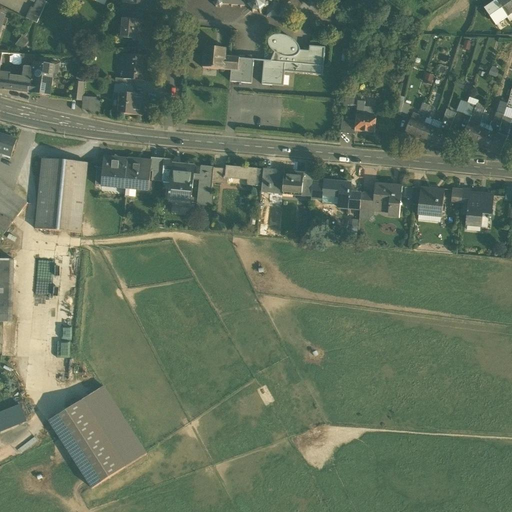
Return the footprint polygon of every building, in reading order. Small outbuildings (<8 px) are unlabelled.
[(26,19),(37,24),(47,3),(40,0),(37,0),(33,9),(31,8),(26,19)] [(119,11),(141,13),(141,5),(156,7),(156,0),(122,0),(122,3),(120,3),(119,11)] [(287,18),(288,19),(289,19),(288,18),(289,4),(290,3),(290,2),(289,3),(284,3),(284,0),(285,0),(284,0),(214,0),(214,3),(213,4),(213,5),(214,4),(216,6),(215,8),(216,8),(217,7),(219,7),(220,8),(221,8),(220,7),(223,5),(231,6),(231,7),(232,8),(232,6),(240,6),(240,8),(241,8),(241,7),(247,7),(248,8),(250,7),(253,11),(252,13),(253,14),(254,12),(259,12),(260,14),(261,14),(261,13),(267,14),(267,16),(266,17),(267,18),(268,17),(287,18)] [(511,2),(510,0),(499,0),(496,2),(506,18),(511,13),(511,2)] [(496,25),(506,18),(496,2),(485,10),(496,25)] [(123,19),(139,21),(140,14),(141,13),(119,11),(119,17),(123,17),(123,19)] [(139,42),(149,43),(151,29),(141,28),(142,22),(142,21),(139,21),(123,19),(121,38),(133,39),(133,41),(139,42)] [(262,85),(283,87),(285,73),(323,76),(325,48),(310,47),(309,52),(300,51),(299,48),(299,47),(298,45),(295,42),(292,39),(288,38),(284,36),(280,36),(277,36),(273,36),(270,38),(268,41),(268,44),(269,47),(271,50),(273,52),(274,53),(271,62),(264,61),(262,85)] [(29,42),(22,37),(15,45),(22,51),(29,42)] [(472,43),(465,40),(462,49),(469,51),(472,43)] [(138,50),(149,51),(149,43),(139,42),(138,50)] [(230,82),(252,84),(254,60),(225,58),(226,50),(205,48),(203,69),(231,72),(230,82)] [(265,52),(264,61),(271,62),(274,53),(273,52),(265,52)] [(0,90),(30,94),(34,69),(25,69),(23,79),(10,77),(10,74),(0,73),(0,72),(0,71),(2,54),(0,53),(0,90)] [(32,56),(24,55),(23,68),(25,69),(34,69),(34,63),(35,56),(32,56)] [(132,81),(146,82),(148,57),(125,55),(123,70),(125,70),(124,80),(132,81)] [(30,94),(51,97),(54,74),(58,75),(58,70),(59,65),(50,63),(47,63),(47,65),(34,63),(34,69),(30,94)] [(491,69),(488,75),(496,78),(499,72),(496,71),(497,68),(492,67),(491,69)] [(435,76),(426,73),(422,83),(431,86),(435,76)] [(466,84),(456,81),(454,88),(463,90),(466,84)] [(71,100),(83,102),(84,84),(74,82),(71,100)] [(118,115),(142,117),(144,96),(130,95),(131,87),(115,85),(114,100),(120,101),(118,115)] [(355,98),(344,97),(343,109),(348,110),(348,106),(354,107),(355,98)] [(401,116),(404,104),(405,98),(399,97),(395,114),(401,116)] [(83,98),(83,102),(82,111),(89,111),(90,98),(83,98)] [(90,98),(89,111),(93,115),(99,116),(101,99),(90,98)] [(469,98),(467,104),(468,104),(476,107),(479,101),(469,98)] [(457,112),(464,115),(468,104),(467,104),(461,102),(457,112)] [(504,115),(505,111),(507,104),(501,102),(497,113),(504,115)] [(401,116),(407,118),(410,106),(404,104),(401,116)] [(418,117),(422,119),(427,106),(423,104),(418,117)] [(476,107),(468,104),(464,115),(472,117),(476,107)] [(421,123),(424,124),(426,120),(428,121),(433,108),(427,106),(422,119),(421,123)] [(358,107),(357,116),(376,118),(377,109),(365,108),(358,107)] [(462,141),(472,144),(480,123),(483,114),(485,111),(476,107),(472,117),(462,140),(462,141)] [(447,111),(442,124),(439,131),(433,147),(442,151),(449,135),(449,134),(450,130),(456,114),(447,111)] [(511,113),(505,111),(504,115),(503,118),(511,120),(511,113)] [(493,134),(488,132),(481,148),(490,152),(499,130),(503,118),(504,115),(497,113),(492,128),(494,131),(493,134)] [(404,136),(414,140),(421,123),(422,119),(418,117),(413,115),(404,136)] [(375,134),(376,118),(357,116),(356,122),(355,132),(375,134)] [(511,121),(511,120),(503,118),(499,130),(490,152),(491,152),(500,156),(507,139),(506,139),(511,121)] [(340,134),(355,135),(355,132),(356,122),(342,120),(340,134)] [(433,120),(430,127),(439,131),(442,124),(433,120)] [(424,124),(421,123),(414,140),(423,144),(423,143),(423,144),(430,127),(424,124)] [(484,125),(480,123),(472,144),(481,148),(488,132),(482,129),(483,125),(484,125)] [(433,147),(439,131),(430,127),(423,144),(433,147)] [(0,154),(11,158),(17,141),(0,135),(0,134),(0,154)] [(101,186),(125,189),(125,188),(128,160),(120,159),(116,156),(113,159),(104,158),(103,169),(101,186)] [(153,171),(163,172),(164,160),(151,158),(151,162),(152,162),(151,171),(153,171)] [(36,230),(81,234),(88,164),(42,160),(36,230)] [(128,160),(125,188),(137,190),(137,187),(149,188),(151,171),(152,162),(151,162),(128,160)] [(173,161),(164,160),(163,172),(162,183),(163,183),(170,183),(172,166),(173,161)] [(182,202),(183,197),(191,198),(192,198),(192,197),(192,189),(193,189),(193,188),(193,181),(194,175),(195,166),(185,165),(184,167),(172,166),(170,183),(168,200),(182,202)] [(248,186),(256,187),(258,170),(258,169),(226,166),(225,169),(225,178),(227,178),(248,180),(248,186)] [(197,206),(213,207),(214,196),(211,196),(212,183),(214,168),(201,167),(200,175),(199,181),(197,199),(197,204),(197,206)] [(225,169),(219,169),(218,184),(227,184),(227,178),(225,178),(225,169)] [(261,193),(270,194),(272,171),(264,170),(263,170),(262,187),(261,193)] [(163,172),(153,171),(152,182),(162,183),(163,172)] [(270,194),(283,195),(283,190),(290,191),(290,194),(301,195),(302,195),(304,173),(272,171),(270,194)] [(301,197),(311,198),(312,186),(313,175),(304,173),(302,195),(301,195),(301,197)] [(324,181),(323,187),(322,197),(323,197),(339,199),(338,208),(349,209),(350,193),(349,193),(350,184),(350,186),(340,185),(340,183),(324,181)] [(0,235),(2,237),(28,204),(0,182),(0,235)] [(388,215),(399,216),(402,191),(391,190),(392,186),(375,185),(374,197),(373,207),(389,209),(388,215)] [(322,200),(323,197),(322,197),(323,187),(312,186),(311,198),(311,199),(322,200)] [(136,198),(137,190),(125,188),(125,189),(124,197),(136,198)] [(411,199),(413,189),(405,188),(404,199),(411,199)] [(411,205),(419,206),(421,189),(413,189),(411,199),(411,205)] [(441,219),(442,219),(444,192),(421,189),(419,206),(418,217),(419,217),(419,211),(441,214),(441,219)] [(451,203),(461,204),(463,191),(452,190),(451,203)] [(470,192),(463,191),(461,204),(469,204),(470,195),(470,192)] [(349,209),(360,210),(362,196),(362,194),(350,193),(349,209)] [(467,224),(481,226),(482,218),(488,219),(488,220),(490,220),(490,219),(493,197),(470,195),(469,204),(469,211),(468,211),(467,224)] [(374,197),(362,196),(360,210),(373,211),(373,207),(374,197)] [(182,202),(181,204),(191,205),(191,203),(191,198),(183,197),(182,202)] [(285,229),(286,207),(268,206),(268,229),(285,229)] [(359,219),(368,220),(373,216),(373,213),(373,211),(360,210),(359,219)] [(481,226),(467,224),(467,227),(481,229),(489,229),(490,219),(490,220),(488,220),(488,219),(482,218),(481,226)] [(0,322),(13,323),(14,261),(0,260),(0,322)] [(147,455),(104,387),(83,401),(126,468),(147,455)] [(49,423),(93,490),(126,468),(83,401),(49,423)] [(0,413),(0,433),(28,422),(20,406),(0,413)]
